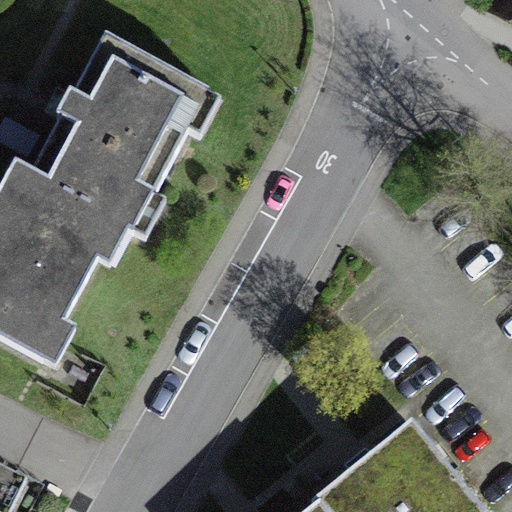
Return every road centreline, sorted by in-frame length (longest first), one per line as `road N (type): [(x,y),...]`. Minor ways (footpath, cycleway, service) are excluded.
road 1 (residential): [(412,18),(147,511)]
road 2 (residential): [(511,105),(412,18)]
